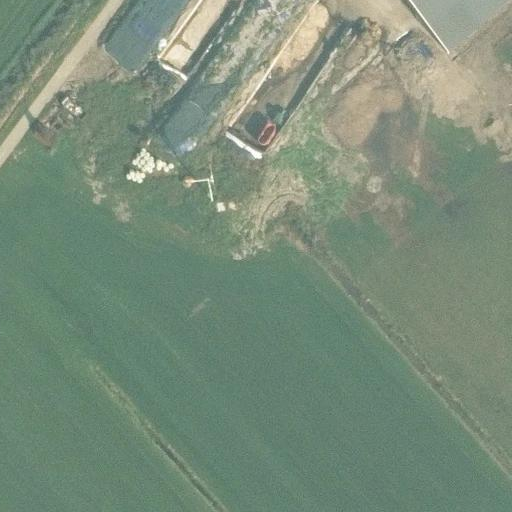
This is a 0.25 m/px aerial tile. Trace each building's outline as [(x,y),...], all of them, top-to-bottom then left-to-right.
[(197,0),(190,0),(179,17),(194,27),(197,22),(207,29),(216,16),(196,2),(197,0)] [(400,0),(447,55),(510,0),(400,0)] [(342,11),(326,31),(337,40),(353,19),(342,11)] [(200,83),(228,101),(243,78),(233,71),(262,25),(244,14),(200,83)] [(123,35),(110,46),(120,57),(133,46),(123,35)] [(134,75),(159,90),(174,65),(148,50),(134,75)] [(261,74),(255,99),(286,107),(292,82),(261,74)] [(251,130),(260,118),(248,108),(238,120),(251,130)]
